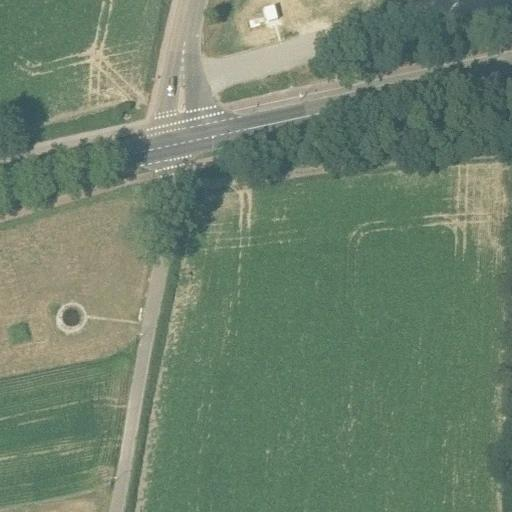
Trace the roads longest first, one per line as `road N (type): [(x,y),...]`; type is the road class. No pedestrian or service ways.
road 1 (unclassified): [(115,511),(180,140)]
road 2 (tertiary): [(180,140),(511,71)]
road 3 (tertiary): [(0,183),(180,140)]
road 4 (tertiary): [(180,140),(193,0)]
